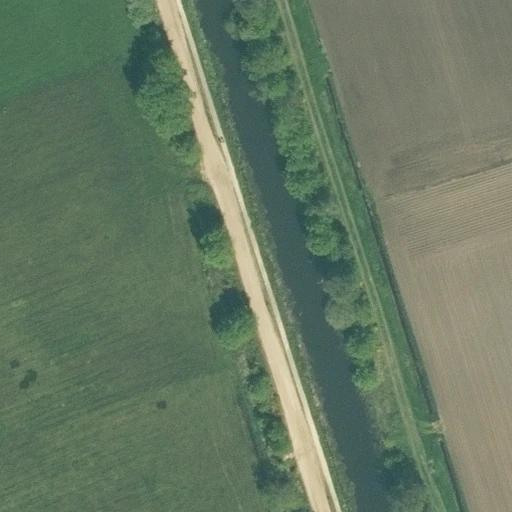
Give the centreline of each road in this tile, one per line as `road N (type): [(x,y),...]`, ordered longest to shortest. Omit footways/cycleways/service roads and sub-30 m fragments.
road 1 (track): [(268,0),(428,511)]
road 2 (track): [(162,0),(321,511)]
